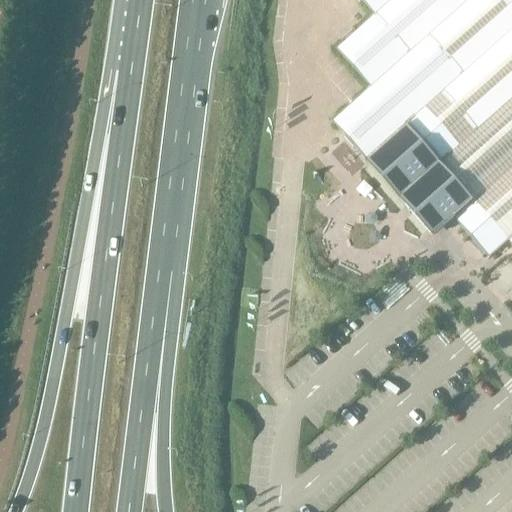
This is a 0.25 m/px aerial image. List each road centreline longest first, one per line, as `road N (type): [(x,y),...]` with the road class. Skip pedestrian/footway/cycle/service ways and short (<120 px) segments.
road 1 (primary): [(129,90),(40,444),(15,511)]
road 2 (unknown): [(288,420),(274,401),(267,367),(292,0)]
road 3 (primary): [(129,90),(75,511)]
road 4 (primary): [(164,287),(199,0)]
road 5 (primary): [(128,511),(164,287)]
road 6 (primary): [(166,511),(164,287)]
